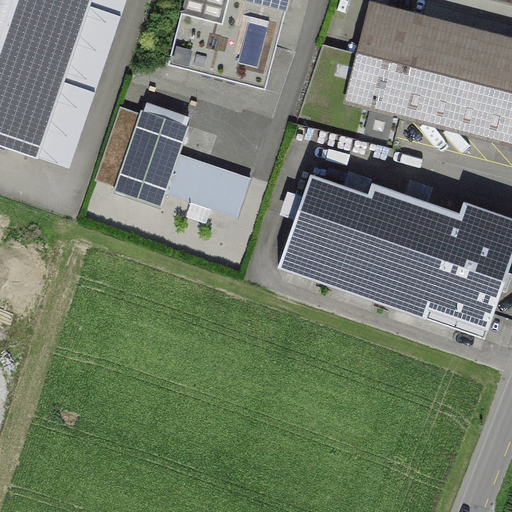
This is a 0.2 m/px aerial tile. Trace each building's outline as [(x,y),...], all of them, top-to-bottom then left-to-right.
[(89,0),(0,0),(0,141),(38,154),(89,0)] [(270,0),(185,0),(169,63),(266,88),(289,5),(270,0)] [(423,23),(374,11),(351,99),(511,139),(511,56),(420,33),(423,23)] [(118,187),(142,116),(122,109),(97,181),(118,187)] [(189,127),(143,112),(142,116),(118,187),(116,192),(162,208),(167,193),(238,217),(251,179),(180,155),(189,127)] [(394,118),(372,112),(366,134),(388,140),(394,118)] [(369,194),(312,175),(279,268),(486,339),(511,263),(511,219),(465,203),(461,214),(373,183),(369,194)]
